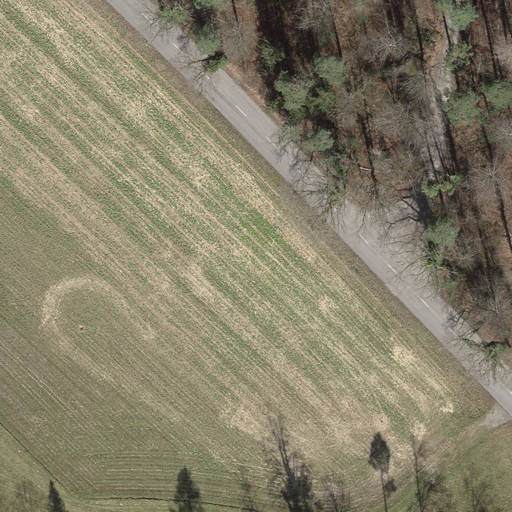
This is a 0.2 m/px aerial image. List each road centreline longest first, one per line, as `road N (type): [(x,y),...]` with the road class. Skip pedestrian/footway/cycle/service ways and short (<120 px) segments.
road 1 (tertiary): [(511,387),(386,251),(127,0)]
road 2 (track): [(386,251),(413,218),(454,0)]
